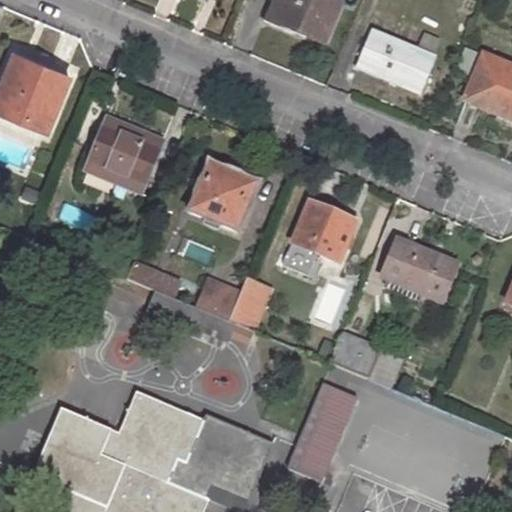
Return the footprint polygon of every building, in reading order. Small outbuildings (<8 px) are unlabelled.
[(275,24),(322,44),(338,6),(323,0),(284,0),(282,6),(275,24)] [(273,1),(265,20),(275,24),(282,6),(273,1)] [(356,69),(419,95),(434,59),(371,33),(356,69)] [(12,61),(30,68),(32,63),(15,56),(12,61)] [(463,102),(511,122),(511,69),(482,57),(463,102)] [(0,89),(0,104),(25,114),(21,122),(46,133),(66,84),(43,74),(45,69),(32,63),(30,68),(12,61),(0,89)] [(68,79),(45,69),(43,74),(66,84),(68,79)] [(0,113),(21,122),(25,114),(0,104),(0,113)] [(106,121),(85,172),(141,196),(162,144),(106,121)] [(236,234),(257,184),(208,162),(186,213),(236,234)] [(355,224),(309,204),(292,245),(338,265),(355,224)] [(456,267),(396,242),(380,280),(387,282),(420,297),(441,305),(456,267)] [(157,294),(163,297),(170,280),(133,264),(126,281),(157,294)] [(206,282),(195,310),(227,323),(239,296),(206,282)] [(384,289),(418,303),(420,297),(387,282),(384,289)] [(252,335),(269,295),(249,285),(232,326),(252,335)] [(163,297),(157,294),(147,317),(223,350),(232,326),(227,323),(195,310),(163,297)] [(379,353),(341,336),(328,367),(367,383),(379,353)] [(322,386),(286,471),(320,485),(356,400),(322,386)] [(203,511),(208,502),(205,501),(210,488),(247,504),(272,445),(200,414),(198,420),(130,392),(113,432),(60,410),(31,478),(64,492),(58,507),(49,503),(45,511),(203,511)] [(243,511),(247,504),(210,488),(205,501),(208,502),(231,511),(243,511)]
